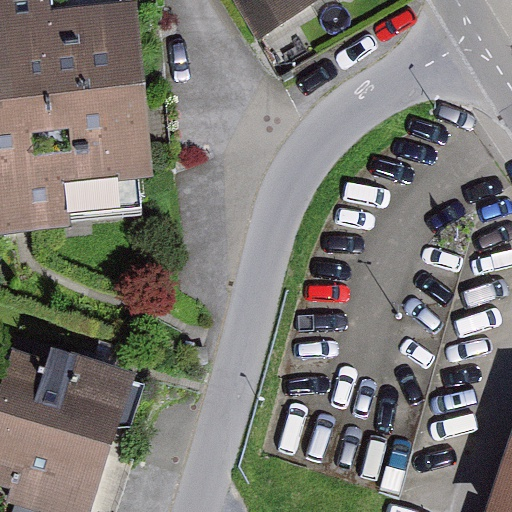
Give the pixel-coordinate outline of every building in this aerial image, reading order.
[(122,0),(0,0),(0,235),(24,233),(39,232),(144,223),(140,176),(151,175),(136,1),(123,2),(122,0)] [(232,0),(258,41),(325,0),(232,0)] [(48,360),(0,345),(0,413),(113,449),(136,375),(52,348),(48,360)] [(93,511),(113,449),(0,413),(0,487),(12,491),(8,504),(15,506),(13,511),(93,511)] [(511,511),(511,440),(489,511),(511,511)]
